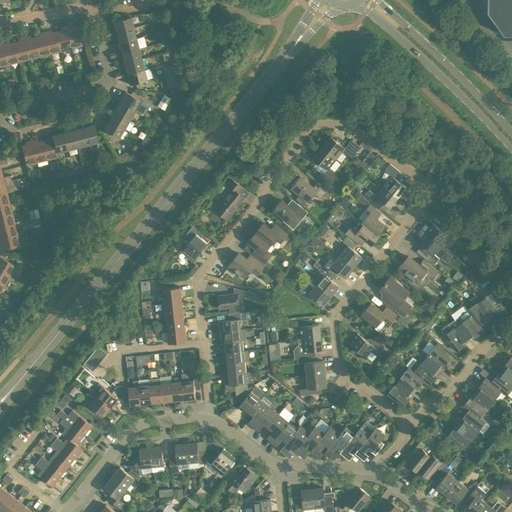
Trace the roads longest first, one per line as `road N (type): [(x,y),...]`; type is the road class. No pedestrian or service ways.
road 1 (residential): [(208,419),(198,278),(312,127),(346,123),(429,191),(334,315),(340,370),(410,429)]
road 2 (tertiary): [(7,394),(327,2)]
road 3 (secondary): [(350,7),(386,26),(511,149)]
road 4 (residential): [(0,121),(7,109),(111,83),(95,15)]
road 5 (secondary): [(511,132),(376,0)]
road 6 (residential): [(208,419),(130,430),(66,511)]
road 7 (residential): [(511,335),(484,344),(410,429)]
